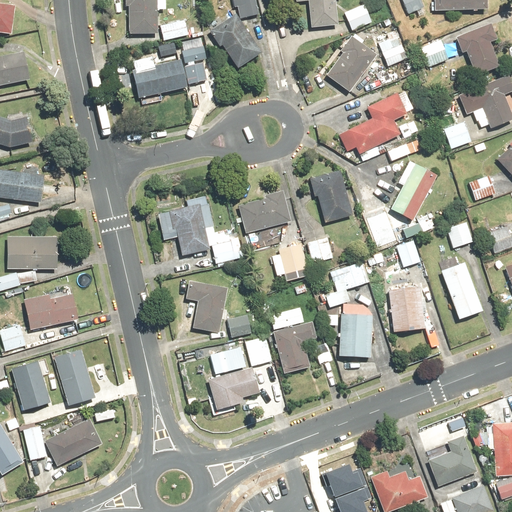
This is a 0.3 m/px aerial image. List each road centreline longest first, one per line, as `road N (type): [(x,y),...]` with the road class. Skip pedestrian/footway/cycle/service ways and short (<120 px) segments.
road 1 (tertiary): [(511,362),(265,453)]
road 2 (residential): [(145,361),(101,166)]
road 3 (residential): [(206,144),(246,157),(291,144),(297,134),(285,112),(229,126)]
road 4 (residential): [(101,166),(70,0)]
